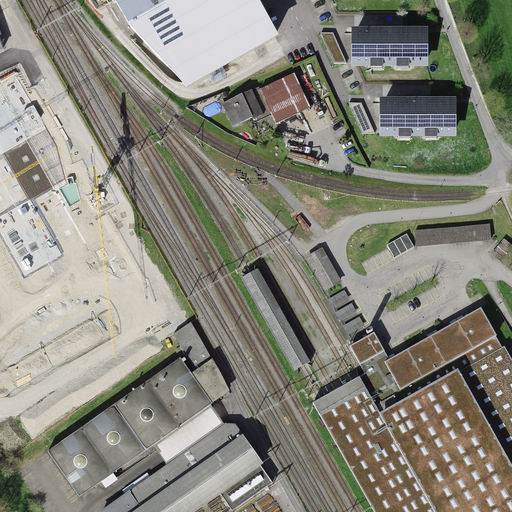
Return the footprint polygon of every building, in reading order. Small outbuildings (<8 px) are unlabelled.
[(248,0),(116,0),(129,23),(186,88),(271,41),(248,0)] [(352,32),(352,71),(428,71),(428,32),(352,32)] [(334,34),(321,33),(334,63),(347,63),(334,34)] [(261,90),(229,104),(239,126),(271,112),(276,124),(309,109),(294,75),(261,90)] [(13,77),(0,84),(0,333),(18,365),(138,297),(13,77)] [(380,103),(380,142),(456,142),(456,102),(380,103)] [(361,104),(349,104),(362,133),(375,133),(361,104)] [(490,228),(415,234),(417,250),(491,244),(490,228)] [(407,238),(388,249),(395,262),(415,251),(407,238)] [(342,285),(324,251),(307,259),(325,294),(342,285)] [(250,274),(242,278),(294,370),(302,366),(310,362),(258,269),(250,274)] [(511,511),(511,367),(479,310),(388,361),(375,336),(352,349),(365,374),(362,376),(352,381),(335,391),(321,399),(312,404),(373,511),(511,511)] [(80,497),(154,444),(209,405),(223,395),(225,397),(230,394),(222,376),(191,322),(174,335),(194,372),(192,374),(181,358),(48,451),(80,497)] [(154,444),(168,465),(224,426),(209,405),(154,444)] [(226,424),(224,426),(168,465),(102,511),(191,511),(220,493),(232,511),(272,483),(259,465),(261,464),(235,426),(226,424)]
